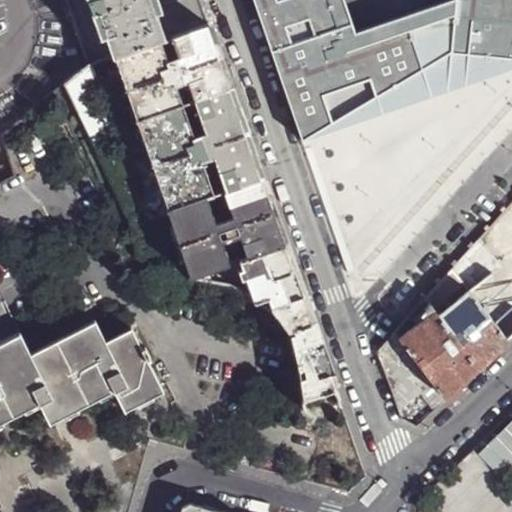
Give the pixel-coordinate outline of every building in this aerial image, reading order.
[(0,0),(0,29),(9,25),(12,15),(4,0),(0,0)] [(92,0),(94,7),(98,6),(117,59),(163,43),(169,40),(167,35),(189,27),(183,10),(180,1),(158,9),(154,0),(92,0)] [(343,0),(255,0),(302,137),(421,70),(406,18),(355,34),(343,0)] [(511,0),(460,0),(461,2),(457,48),(511,52),(511,0)] [(461,2),(406,18),(421,70),(302,137),(511,65),(511,52),(457,48),(461,2)] [(138,119),(184,104),(178,86),(189,82),(196,100),(231,88),(218,50),(210,27),(174,39),(179,53),(173,55),(174,58),(169,60),(163,43),(117,59),(138,119)] [(90,67),(89,66),(64,84),(65,85),(100,87),(93,67),(90,67)] [(65,85),(70,95),(105,97),(100,87),(65,85)] [(184,104),(138,119),(138,120),(169,208),(208,195),(215,193),(209,175),(220,171),(226,189),(262,177),(246,129),(231,88),(196,100),(200,113),(196,115),(198,120),(191,123),(184,104)] [(70,95),(77,110),(110,111),(105,97),(70,95)] [(77,110),(84,124),(116,125),(110,111),(77,110)] [(84,124),(90,137),(121,138),(116,125),(84,124)] [(90,137),(97,150),(127,152),(121,138),(90,137)] [(97,150),(104,164),(132,165),(127,152),(97,150)] [(104,164),(110,177),(137,179),(132,165),(104,164)] [(110,177),(116,190),(142,191),(137,179),(110,177)] [(224,242),(228,241),(230,244),(235,242),(234,239),(241,236),(246,250),(238,253),(240,258),(285,242),(273,206),(262,177),(226,189),(225,190),(231,207),(213,213),(208,195),(169,208),(175,224),(192,275),(231,262),(224,242)] [(116,190),(126,212),(142,203),(142,191),(116,190)] [(164,228),(181,279),(194,282),(192,275),(175,224),(164,228)] [(269,297),(270,315),(283,332),(313,321),(295,270),(285,242),(240,258),(255,301),(269,297)] [(511,285),(491,255),(388,324),(430,386),(511,330),(511,285)] [(0,511),(0,419),(37,402),(47,423),(112,390),(122,410),(161,390),(145,358),(149,356),(143,347),(140,348),(130,327),(104,340),(93,320),(29,352),(18,331),(0,339),(0,511)] [(313,321),(283,332),(288,338),(296,371),(300,399),(336,387),(318,337),(313,321)] [(219,511),(184,502),(181,511),(219,511)]
